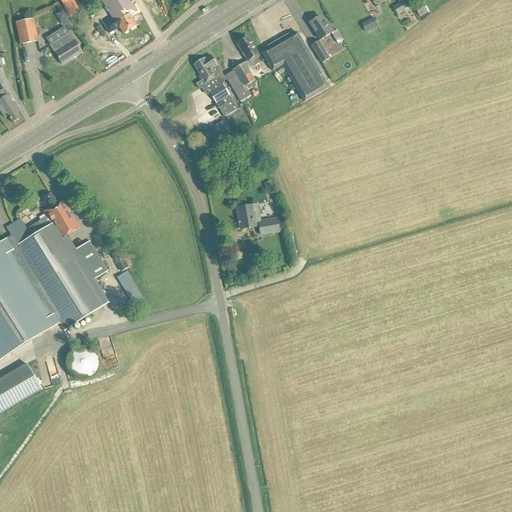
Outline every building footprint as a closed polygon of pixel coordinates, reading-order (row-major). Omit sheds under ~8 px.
[(130,16),(137,12),(130,0),(103,0),(101,1),(112,20),(105,24),(110,33),(119,28),(123,35),(137,26),(130,16)] [(396,0),(399,4),(393,8),(397,15),(411,6),(406,0),(396,0)] [(77,6),(67,12),(70,15),(71,17),(80,11),(77,6)] [(65,9),(58,14),(68,31),(76,26),(65,9)] [(320,41),(333,33),(325,21),(323,22),(319,17),(309,23),(320,41)] [(371,21),(362,26),(365,33),(378,26),(375,20),(371,22),(371,21)] [(38,41),(33,21),(16,25),(20,45),(38,41)] [(336,44),(345,40),(340,30),(331,35),(336,44)] [(62,65),(81,53),(70,34),(50,47),(62,65)] [(262,54),(272,72),(283,66),(304,103),(329,90),(297,34),(262,54)] [(260,63),(256,56),(258,55),(248,39),(237,45),(247,62),(233,71),(233,72),(224,77),(227,82),(234,94),(240,103),(251,96),(248,91),(253,88),(251,84),(254,82),(248,71),(260,63)] [(329,59),(319,42),(312,46),(322,64),(329,59)] [(196,64),(194,66),(199,75),(200,77),(199,78),(201,82),(199,83),(196,85),(199,91),(201,90),(202,89),(206,95),(207,95),(209,94),(216,104),(224,118),(225,117),(228,121),(240,113),(238,110),(223,88),(221,85),(220,84),(225,81),(223,78),(211,58),(210,56),(205,59),(198,63),(196,64)] [(322,72),(326,79),(331,76),(327,69),(322,72)] [(8,95),(6,97),(0,100),(0,111),(5,119),(8,117),(12,124),(20,119),(16,112),(17,111),(8,95)] [(208,144),(229,132),(223,122),(202,134),(208,144)] [(273,181),(267,183),(269,193),(275,191),(273,181)] [(0,360),(0,361),(59,325),(64,332),(102,308),(87,284),(108,271),(89,242),(69,255),(60,240),(80,228),(63,200),(57,204),(51,195),(43,200),(45,202),(43,204),(47,210),(43,213),(46,218),(26,230),(20,220),(6,229),(12,239),(0,246),(0,360)] [(281,232),(279,219),(260,222),(257,205),(252,206),(252,207),(237,209),(240,230),(256,228),(256,227),(259,227),(261,236),(281,232)] [(123,261),(117,265),(122,272),(127,269),(129,268),(125,260),(123,261)] [(129,271),(122,276),(127,285),(135,280),(129,271)] [(27,365),(0,380),(0,415),(42,391),(27,365)]
